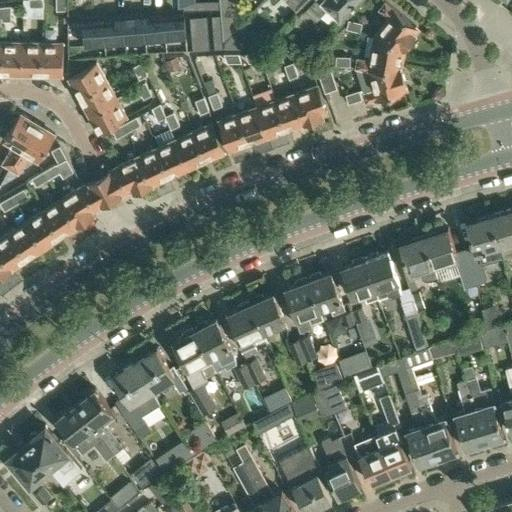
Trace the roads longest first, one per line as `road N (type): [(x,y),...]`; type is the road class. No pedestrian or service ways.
road 1 (primary): [(0,400),(132,302),(193,270),(275,234),(511,158)]
road 2 (primary): [(501,112),(245,195),(133,246)]
road 3 (residential): [(133,246),(59,110),(37,97),(0,92)]
road 4 (primary): [(133,246),(0,338)]
road 5 (residential): [(501,112),(468,29),(444,0)]
